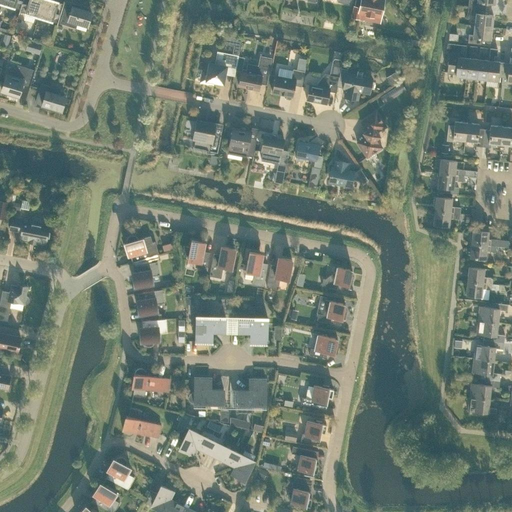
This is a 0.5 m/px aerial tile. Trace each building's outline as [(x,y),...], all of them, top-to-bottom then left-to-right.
[(20,9),(18,13),(19,13),(22,0),(2,0),(1,3),(20,9)] [(19,14),(20,11),(38,17),(43,0),(22,0),(19,13),(19,14)] [(56,25),(57,25),(64,1),(63,3),(51,0),(43,0),(38,17),(57,23),(56,25)] [(360,0),(359,8),(354,7),(352,17),(358,18),(359,13),(366,15),(367,16),(372,17),(373,16),(380,17),(383,0),(360,0)] [(494,4),(494,0),(468,0),(468,6),(485,8),(485,3),(494,4)] [(65,4),(60,22),(76,27),(77,22),(87,25),(91,12),(65,4)] [(474,23),(474,25),(492,27),(493,15),(484,14),(485,8),(468,6),(467,15),(475,16),(474,23)] [(414,23),(413,28),(417,31),(421,29),(422,25),(419,22),(414,23)] [(474,25),(473,35),(468,34),(467,43),(481,44),(481,38),(490,39),(492,27),(474,25)] [(408,44),(418,46),(419,41),(412,34),(410,34),(408,44)] [(234,46),(233,53),(238,54),(241,40),(236,38),(234,46)] [(42,44),(28,41),(25,51),(39,55),(42,44)] [(447,43),(446,47),(449,47),(447,72),(456,73),(455,76),(465,77),(468,58),(464,57),(464,51),(466,52),(467,46),(447,43)] [(486,54),(487,48),(479,47),(479,53),(478,59),(475,78),(486,79),(488,60),(484,60),(484,54),(486,54)] [(208,71),(206,71),(203,82),(213,84),(214,81),(223,83),(225,70),(235,72),(238,56),(218,52),(215,64),(210,63),(208,71)] [(242,71),(239,86),(259,90),(260,84),(261,81),(266,82),(269,68),(271,58),(260,56),(258,66),(247,64),(246,70),(242,69),(242,71)] [(478,59),(468,58),(465,77),(475,78),(478,59)] [(499,62),(488,60),(486,79),(497,81),(497,77),(499,62)] [(339,75),(341,68),(342,63),(335,61),(334,66),(332,74),(339,75)] [(6,75),(1,90),(10,93),(10,94),(18,97),(22,84),(30,86),(29,88),(35,70),(34,70),(34,71),(18,66),(15,78),(6,75)] [(276,76),(272,93),(292,97),(295,85),(302,87),(305,71),(293,69),(293,71),(279,68),(277,76),(276,76)] [(337,87),(346,88),(345,97),(357,99),(359,91),(369,93),(372,78),(347,73),(347,69),(341,68),(337,87)] [(395,72),(386,78),(391,86),(400,80),(395,72)] [(316,85),(310,84),(307,100),(327,104),(329,91),(336,92),(339,76),(329,74),(325,74),(317,84),(316,85)] [(41,84),(35,102),(61,110),(65,97),(55,94),(56,89),(41,84)] [(397,85),(387,92),(392,98),(402,92),(397,85)] [(363,132),(366,136),(357,142),(367,157),(382,147),(376,138),(380,135),(377,132),(386,126),(376,111),(361,121),(367,130),(363,132)] [(215,125),(196,121),(193,137),(195,137),(193,148),(217,152),(221,136),(213,134),(215,125)] [(453,138),(465,140),(467,122),(455,121),(454,125),(449,125),(449,124),(448,124),(447,140),(453,141),(453,138)] [(465,140),(475,141),(474,145),(482,146),(484,129),(478,128),(479,124),(467,122),(465,140)] [(490,130),(484,129),(482,146),(490,147),(491,143),(500,144),(502,126),(490,125),(490,130)] [(511,149),(511,127),(502,126),(500,144),(510,145),(510,149),(511,149)] [(251,132),(233,128),(227,154),(228,154),(229,152),(253,157),(257,138),(250,137),(251,132)] [(260,161),(284,166),(285,166),(288,151),(282,150),(284,139),(277,137),(277,136),(272,135),(271,136),(264,135),(261,151),(262,151),(260,161)] [(299,141),(296,156),(297,157),(296,159),(297,160),(302,161),(303,160),(304,158),(315,161),(314,167),(312,166),(308,186),(316,188),(320,168),(321,168),(323,156),(317,155),(320,144),(312,142),(311,144),(299,141)] [(211,155),(209,163),(216,165),(218,157),(211,155)] [(477,177),(477,171),(464,170),(455,169),(456,161),(440,159),(439,172),(464,175),(464,176),(477,177)] [(361,185),(368,180),(360,168),(356,171),(348,170),(350,163),(335,160),(334,167),(332,166),(329,182),(351,186),(353,179),(359,181),(361,185)] [(439,172),(437,187),(437,192),(458,194),(458,187),(453,187),(454,180),(463,181),(464,176),(464,175),(439,172)] [(436,196),(435,210),(460,213),(460,207),(451,206),(452,198),(436,196)] [(10,209),(20,211),(21,203),(11,201),(10,209)] [(435,210),(433,224),(449,226),(449,218),(459,219),(460,213),(435,210)] [(41,225),(41,221),(40,219),(35,218),(32,219),(32,223),(24,221),(24,220),(11,217),(9,230),(21,232),(20,238),(46,243),(49,226),(41,225)] [(473,229),(471,243),(508,247),(509,241),(497,240),(487,239),(488,231),(487,231),(488,226),(480,225),(479,230),(473,229)] [(130,255),(132,262),(150,256),(158,254),(158,255),(159,255),(155,241),(153,242),(151,236),(138,239),(138,238),(138,237),(136,236),(135,235),(133,235),(130,235),(127,237),(127,238),(127,239),(126,240),(126,243),(124,243),(128,256),(130,255)] [(195,266),(206,269),(210,253),(203,251),(205,243),(192,240),(190,247),(184,245),(182,254),(189,256),(188,260),(196,262),(195,266)] [(171,243),(162,246),(164,252),(173,249),(171,243)] [(495,252),(496,246),(508,247),(471,243),(470,257),(474,257),(474,260),(482,260),(482,261),(484,261),(485,259),(486,251),(495,252)] [(210,275),(221,277),(223,267),(231,268),(233,262),(234,262),(235,257),(234,257),(235,249),(222,246),(220,255),(214,253),(210,275)] [(246,271),(244,279),(253,280),(252,284),(261,285),(263,286),(268,264),(261,263),(263,254),(250,252),(248,260),(247,260),(246,265),(247,265),(246,271)] [(151,263),(150,256),(132,262),(133,265),(134,272),(131,273),(134,286),(153,283),(152,276),(159,275),(157,261),(156,261),(156,262),(151,263)] [(277,266),(271,265),(267,286),(278,289),(280,278),(288,280),(290,273),(291,273),(292,268),(291,268),(292,260),(279,257),(277,266)] [(351,276),(353,270),(338,266),(336,272),(335,272),(326,279),(323,278),(322,285),(340,289),(342,283),(352,285),(354,276),(351,276)] [(492,283),(493,277),(484,276),(485,268),(468,267),(467,280),(492,283)] [(499,284),(492,284),(492,283),(467,280),(465,295),(481,296),(482,289),(491,290),(498,290),(499,284)] [(2,291),(0,300),(0,325),(6,326),(11,302),(24,304),(26,304),(27,304),(29,303),(30,301),(29,299),(29,298),(27,296),(26,296),(27,287),(17,285),(17,286),(11,285),(10,292),(2,291)] [(136,300),(138,313),(157,310),(156,304),(164,303),(162,289),(161,289),(161,290),(138,293),(137,293),(139,300),(136,300)] [(343,303),(326,299),(323,314),(318,313),(317,320),(330,323),(330,322),(331,316),(342,319),(345,319),(346,315),(347,310),(344,310),(345,306),(345,304),(343,303)] [(498,322),(499,310),(507,311),(508,304),(493,303),(492,308),(479,306),(477,319),(498,322)] [(208,332),(208,317),(195,317),(195,342),(208,342),(208,332)] [(208,332),(225,333),(225,318),(208,317),(208,332)] [(140,341),(142,341),(143,343),(144,344),(145,345),(147,346),(148,346),(149,346),(150,346),(151,346),(152,345),(154,343),(154,342),(155,341),(155,340),(159,339),(159,333),(167,332),(166,318),(165,318),(165,319),(142,321),(142,320),(141,320),(142,327),(139,328),(140,341)] [(255,318),(238,318),(237,333),(254,333),(255,318)] [(255,318),(254,333),(254,343),(267,344),(267,319),(255,318)] [(504,342),(504,335),(496,334),(498,322),(477,319),(476,333),(483,334),(483,339),(504,342)] [(282,337),(283,324),(277,324),(275,336),(282,337)] [(0,333),(0,335),(0,348),(18,352),(21,337),(0,333)] [(336,345),(337,339),(317,335),(314,349),(310,349),(309,355),(325,359),(326,358),(322,357),(323,351),(337,354),(339,345),(336,345)] [(495,349),(503,349),(504,342),(483,339),(482,346),(474,345),(473,358),(493,360),(495,349)] [(484,378),(500,380),(500,374),(492,373),(493,360),(473,358),(471,372),(480,373),(480,378),(484,378)] [(0,387),(7,389),(10,376),(0,374),(0,373),(1,368),(0,367),(0,387)] [(134,386),(133,395),(144,397),(146,388),(168,392),(170,379),(146,375),(146,374),(146,372),(145,371),(145,370),(144,370),(142,369),(141,368),(140,368),(139,368),(138,369),(137,369),(135,371),(135,372),(134,373),(132,386),(134,386)] [(470,383),(469,396),(489,398),(490,386),(499,387),(500,380),(484,378),(484,384),(470,383)] [(194,403),(206,404),(206,389),(207,389),(207,379),(194,379),(194,392),(192,393),(190,394),(189,395),(188,397),(189,399),(190,401),(192,402),(194,403)] [(253,405),(265,405),(266,380),(253,380),(253,390),(253,405)] [(300,404),(304,405),(329,410),(332,397),(337,398),(338,390),(333,389),(334,387),(328,385),(328,388),(319,386),(317,400),(302,397),(300,404)] [(207,389),(206,389),(206,404),(223,404),(224,389),(207,389)] [(247,405),(253,405),(253,390),(236,390),(235,404),(237,405),(237,410),(247,410),(247,405)] [(489,398),(469,396),(467,410),(488,412),(496,413),(496,408),(490,408),(488,408),(489,398)] [(126,416),(123,429),(122,430),(122,431),(123,432),(123,433),(124,434),(125,435),(126,435),(127,435),(127,436),(129,436),(130,435),(131,435),(132,434),(133,433),(133,432),(134,432),(134,431),(157,438),(160,425),(139,419),(142,411),(130,407),(128,416),(126,416)] [(183,414),(176,428),(181,431),(188,416),(183,414)] [(238,420),(230,418),(230,424),(236,426),(238,420)] [(316,420),(315,422),(307,420),(304,434),(302,434),(300,441),(317,444),(319,432),(324,433),(326,424),(321,423),(321,421),(316,420)] [(253,430),(262,432),(264,426),(254,424),(253,430)] [(191,455),(195,447),(201,434),(189,428),(188,431),(179,448),(191,455)] [(284,439),(295,441),(297,433),(286,431),(284,439)] [(195,447),(215,457),(221,444),(201,434),(195,447)] [(235,466),(236,467),(242,454),(221,444),(215,457),(235,466)] [(311,474),(311,472),(317,473),(318,464),(313,463),(316,451),(292,446),(291,453),(300,455),(298,469),(306,470),(305,473),(311,474)] [(242,454),(236,467),(235,466),(231,474),(244,480),(252,462),(253,460),(242,454)] [(127,489),(134,477),(127,474),(130,468),(126,465),(126,464),(126,462),(126,461),(126,460),(125,459),(124,458),(123,457),(122,457),(121,457),(119,457),(118,457),(117,458),(116,458),(116,459),(115,460),(113,459),(107,470),(109,471),(105,478),(106,478),(127,489)] [(259,467),(254,475),(263,480),(267,472),(259,467)] [(309,484),(310,485),(311,480),(293,476),(291,488),(293,489),(293,490),(291,490),(289,491),(288,492),(287,497),(288,498),(289,500),(291,500),(291,502),(299,504),(298,506),(304,508),(304,505),(310,506),(311,498),(306,497),(309,484)] [(113,511),(119,503),(113,499),(116,493),(100,483),(93,495),(95,496),(91,502),(92,502),(108,511),(113,511)] [(163,511),(169,499),(173,491),(161,485),(157,494),(150,490),(144,502),(154,508),(155,505),(159,507),(158,508),(163,511)] [(169,499),(163,511),(164,511),(187,511),(189,509),(169,499)]
